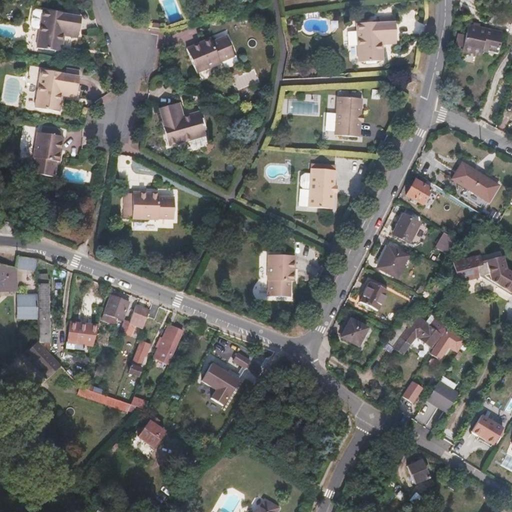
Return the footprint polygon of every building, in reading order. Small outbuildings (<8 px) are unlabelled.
[(37,10),(34,12),(32,25),(34,28),(41,30),(44,11),(37,10)] [(44,11),(41,30),(38,48),(63,53),(66,36),(80,39),(83,19),(69,17),(69,15),(44,11)] [(379,22),(355,24),(357,62),(381,60),(380,45),(379,38),(388,37),(388,44),(395,44),(394,23),(379,24),(379,22)] [(478,27),(469,24),(461,48),(479,53),(481,50),(481,48),(487,50),(487,51),(497,55),(504,32),(479,24),(478,27)] [(197,44),(185,49),(195,74),(221,63),(220,62),(220,60),(232,55),(225,37),(210,43),(209,39),(202,42),(203,44),(197,46),(197,44)] [(69,69),(68,76),(81,78),(82,72),(69,69)] [(67,75),(42,70),(36,108),(61,112),(64,96),(78,98),(81,78),(68,76),(67,76),(67,75)] [(360,99),(336,97),(333,135),(357,137),(358,121),(356,121),(356,114),(359,114),(360,99)] [(163,121),(161,121),(167,145),(205,135),(199,112),(183,116),(177,118),(175,110),(181,108),(179,102),(160,107),(163,121)] [(34,159),(36,159),(33,175),(53,178),(55,163),(59,163),(60,155),(58,154),(59,150),(61,151),(63,138),(37,133),(33,159),(34,159)] [(499,186),(462,163),(452,179),(488,203),(499,186)] [(309,174),(308,190),(306,208),(330,209),(332,193),(330,192),(330,186),(332,186),(334,171),(310,169),(309,174)] [(303,174),(299,177),(298,186),(302,189),(308,190),(309,174),(303,174)] [(431,190),(415,180),(406,195),(422,205),(431,190)] [(146,192),(133,191),(132,219),(158,220),(158,219),(158,216),(174,217),(174,198),(158,197),(158,193),(151,192),(151,195),(146,194),(146,192)] [(420,223),(403,214),(392,234),(409,243),(420,223)] [(16,223),(3,222),(1,236),(15,238),(16,223)] [(450,254),(459,241),(443,231),(438,239),(444,243),(441,248),(450,254)] [(407,255),(387,246),(377,268),(397,277),(407,255)] [(294,256),(267,255),(265,280),(266,280),(269,280),(268,297),(289,298),(289,281),(293,282),(293,274),(291,274),(291,269),(294,269),(294,256)] [(480,277),(485,275),(482,261),(480,255),(453,262),(458,282),(480,277)] [(36,258),(17,256),(16,263),(15,267),(15,269),(35,270),(36,258)] [(511,272),(507,269),(506,267),(503,256),(486,260),(490,274),(491,280),(499,285),(498,287),(511,295),(511,294),(511,272)] [(486,260),(482,261),(485,275),(490,274),(486,260)] [(15,267),(0,263),(0,288),(16,288),(15,269),(15,267)] [(388,290),(371,282),(361,302),(378,311),(388,290)] [(38,285),(38,295),(38,316),(38,341),(39,343),(48,343),(48,285),(38,285)] [(38,295),(21,295),(22,316),(38,316),(38,295)] [(128,303),(111,296),(105,312),(117,318),(122,319),(128,303)] [(150,302),(138,298),(136,305),(146,309),(150,302)] [(136,305),(130,303),(122,324),(127,326),(129,322),(136,305)] [(146,309),(136,305),(129,322),(136,325),(142,328),(149,310),(146,309)] [(117,318),(105,312),(102,320),(114,325),(117,318)] [(416,316),(407,329),(400,339),(408,345),(416,335),(432,345),(440,333),(416,316)] [(368,329),(350,320),(341,338),(358,347),(368,329)] [(87,325),(70,322),(67,342),(85,345),(87,325)] [(136,325),(129,322),(125,333),(132,336),(136,325)] [(183,331),(169,324),(153,357),(167,363),(183,331)] [(401,324),(395,332),(394,334),(400,339),(407,329),(401,324)] [(449,327),(444,334),(462,348),(464,344),(467,340),(449,327)] [(400,339),(394,334),(388,342),(394,347),(400,339)] [(462,348),(444,334),(431,354),(441,361),(450,349),(457,354),(462,348)] [(408,345),(400,339),(394,347),(402,353),(408,345)] [(39,343),(38,341),(26,352),(31,359),(44,347),(39,343)] [(150,345),(141,341),(128,372),(137,376),(141,368),(139,367),(144,356),(145,357),(150,345)] [(51,357),(44,347),(31,359),(40,368),(51,357)] [(58,365),(51,357),(40,368),(46,375),(58,365)] [(458,392),(440,380),(427,399),(446,411),(458,392)] [(421,388),(411,381),(401,397),(411,403),(421,388)] [(134,392),(126,389),(124,394),(131,397),(134,392)] [(149,400),(135,394),(130,405),(144,412),(149,400)] [(502,427),(480,415),(470,431),(492,444),(497,436),(500,432),(502,427)] [(151,423),(142,416),(120,439),(139,451),(142,446),(153,453),(167,433),(164,431),(167,427),(159,422),(160,421),(155,418),(151,423)] [(421,460),(407,466),(414,484),(428,478),(421,460)] [(362,465),(357,462),(353,471),(357,473),(362,465)] [(254,511),(275,511),(278,508),(263,500),(258,509),(257,508),(254,511)]
